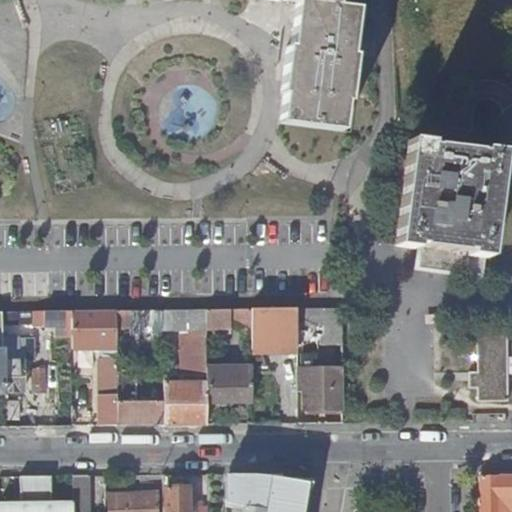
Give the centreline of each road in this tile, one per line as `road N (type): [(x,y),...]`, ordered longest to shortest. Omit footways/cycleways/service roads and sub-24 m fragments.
road 1 (residential): [(0,456),(331,453)]
road 2 (residential): [(0,261),(319,257)]
